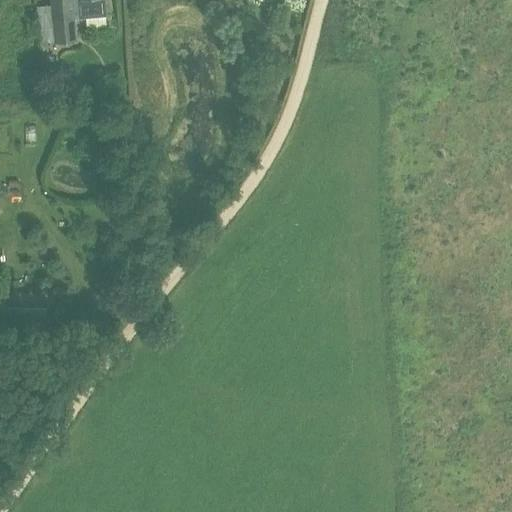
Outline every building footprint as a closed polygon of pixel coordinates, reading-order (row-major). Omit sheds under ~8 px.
[(75,18),(73,0),(49,0),(50,5),(51,20),(53,40),(77,39),(75,18)] [(78,0),(80,17),(106,15),(105,0),(78,0)] [(119,76),(100,78),(102,93),(121,92),(119,76)] [(0,221),(10,220),(8,208),(0,209),(0,221)] [(19,308),(18,319),(47,320),(47,309),(19,308)]
